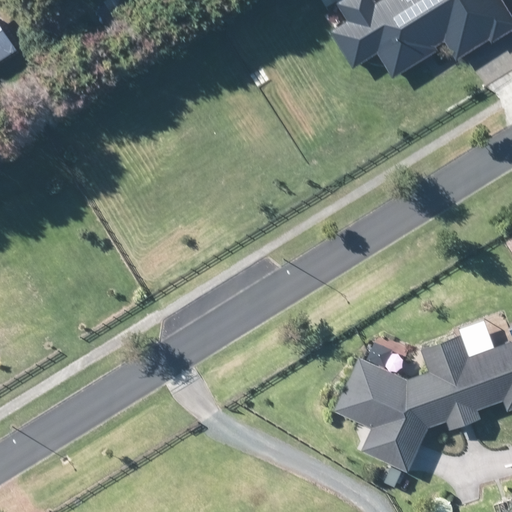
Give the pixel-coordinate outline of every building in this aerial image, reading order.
[(130,12),(122,0),(104,0),(100,3),(114,23),(130,12)] [(344,20),(331,28),(353,63),(377,49),(391,72),(442,40),(454,59),(511,23),(511,15),(502,0),(334,0),(333,1),(344,20)] [(0,60),(12,53),(0,33),(0,60)] [(371,425),(359,451),(405,471),(425,427),(445,420),(448,427),(478,416),(475,409),(502,399),(506,409),(511,407),(511,341),(463,360),(454,337),(425,348),(434,371),(409,381),(359,358),(336,409),(371,425)] [(451,511),(451,509),(451,506),(449,503),(446,500),(442,499),(439,499),(435,500),(432,503),(430,506),(429,509),(429,511),(451,511)]
